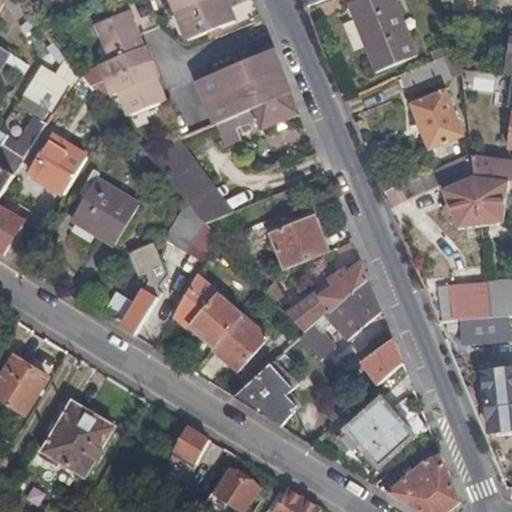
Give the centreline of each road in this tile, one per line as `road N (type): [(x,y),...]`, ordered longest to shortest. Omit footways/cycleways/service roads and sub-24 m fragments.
road 1 (residential): [(489,511),(279,0)]
road 2 (residential): [(0,281),(373,511)]
